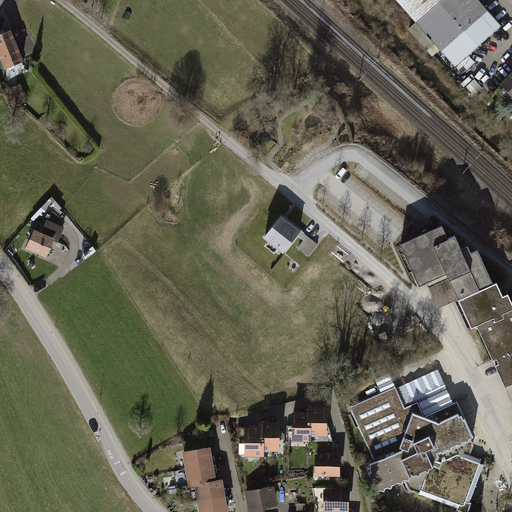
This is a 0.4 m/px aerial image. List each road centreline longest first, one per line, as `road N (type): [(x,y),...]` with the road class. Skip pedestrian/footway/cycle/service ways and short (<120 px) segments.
road 1 (residential): [(59,0),(429,316),(511,467)]
road 2 (tertiary): [(0,266),(153,511)]
